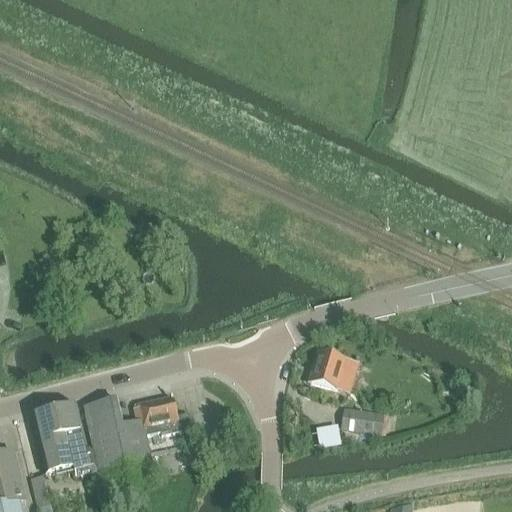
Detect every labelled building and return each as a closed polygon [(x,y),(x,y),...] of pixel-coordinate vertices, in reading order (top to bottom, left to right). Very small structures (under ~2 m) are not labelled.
[(336,394),(346,363),(319,354),(309,385),(336,394)] [(116,403),(83,410),(93,455),(97,474),(102,495),(156,483),(146,438),(160,435),(160,438),(179,434),(181,445),(195,442),(190,417),(177,420),(173,400),(139,408),(140,412),(134,413),(137,426),(122,429),(116,403)] [(77,410),(32,421),(46,479),(74,473),(76,479),(97,474),(93,455),(88,456),(77,410)] [(381,436),(383,418),(344,412),(342,430),(381,436)] [(13,454),(0,457),(0,511),(19,511),(19,507),(25,506),(13,454)] [(50,509),(44,479),(31,482),(37,511),(50,509)]
